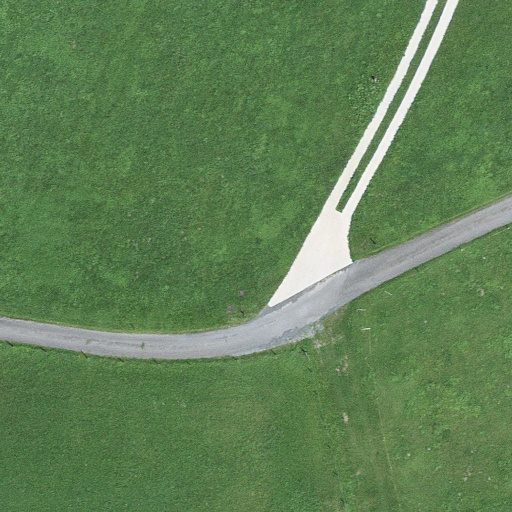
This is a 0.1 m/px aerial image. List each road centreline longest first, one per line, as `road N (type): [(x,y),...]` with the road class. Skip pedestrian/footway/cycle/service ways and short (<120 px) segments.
road 1 (track): [(0,328),(125,345),(207,345),(260,332),(511,205)]
road 2 (track): [(316,304),(316,271),(332,227),(396,114),(444,0)]
